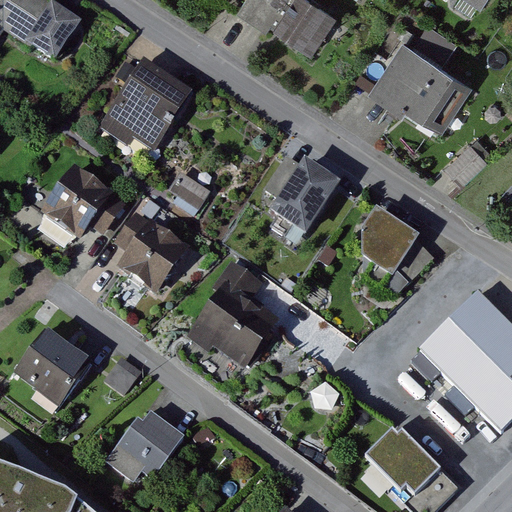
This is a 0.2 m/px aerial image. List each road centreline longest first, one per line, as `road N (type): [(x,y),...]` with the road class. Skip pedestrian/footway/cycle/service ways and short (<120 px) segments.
road 1 (residential): [(109,0),(511,268)]
road 2 (residential): [(347,511),(77,306)]
